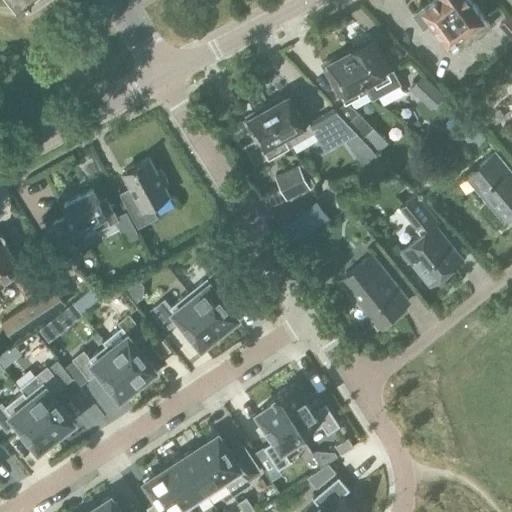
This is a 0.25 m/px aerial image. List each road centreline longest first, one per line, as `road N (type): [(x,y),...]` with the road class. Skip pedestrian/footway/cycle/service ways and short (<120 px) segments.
road 1 (residential): [(313,316),(15,511)]
road 2 (residential): [(313,316),(160,76)]
road 3 (residential): [(511,271),(362,391)]
road 4 (residential): [(0,165),(160,76)]
road 5 (residential): [(160,76),(311,0)]
road 6 (residential): [(402,511),(401,461),(362,391)]
